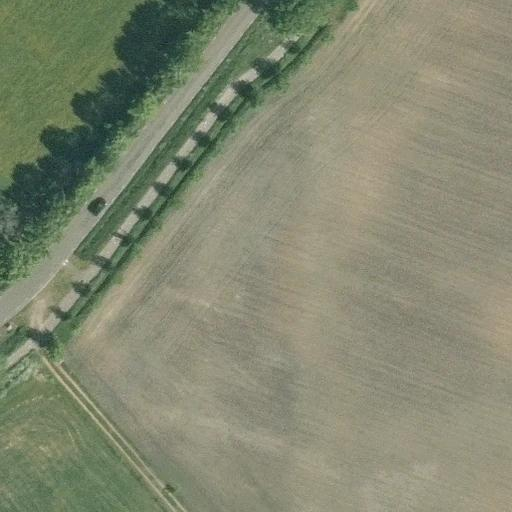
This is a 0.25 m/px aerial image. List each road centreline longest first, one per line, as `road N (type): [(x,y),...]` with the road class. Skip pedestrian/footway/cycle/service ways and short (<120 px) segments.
road 1 (tertiary): [(0,311),(53,257),(256,0)]
road 2 (track): [(178,511),(53,367),(37,338),(26,286)]
